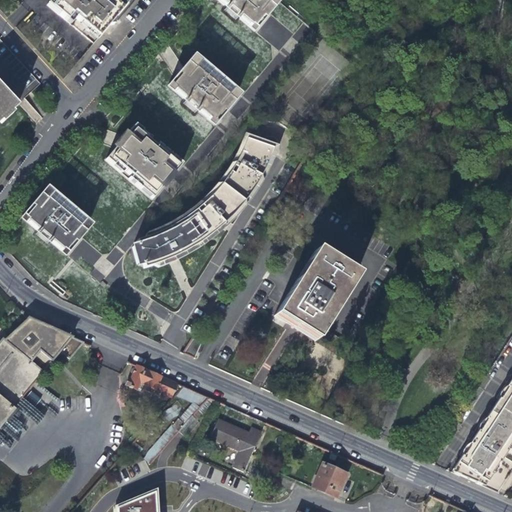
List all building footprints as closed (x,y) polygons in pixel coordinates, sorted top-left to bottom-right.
[(75,20),(86,29),(108,0),(52,0),(48,5),(67,22),(74,15),(77,18),(75,20)] [(110,0),(108,0),(86,29),(98,40),(112,24),(123,11),(110,0)] [(278,1),(276,0),(217,0),(255,32),(259,27),(256,25),(268,11),(269,12),(278,1)] [(171,83),(168,87),(215,126),(218,123),(215,120),(226,107),(227,108),(238,96),(228,88),(230,86),(205,65),(203,67),(194,59),(184,72),(185,73),(174,86),(171,83)] [(13,107),(0,92),(0,122),(15,108),(13,107)] [(116,149),(106,162),(153,201),(163,189),(161,187),(170,176),(173,178),(183,165),(136,126),(125,138),(128,140),(124,145),(119,152),(116,149)] [(256,143),(248,140),(246,145),(240,158),(236,165),(229,177),(225,183),(220,188),(215,194),(205,204),(200,209),(189,218),(183,222),(171,229),(158,235),(151,238),(138,242),(139,247),(135,248),(141,266),(146,264),(147,269),(155,266),(171,260),(176,258),(186,253),(200,244),(207,240),(220,229),(226,224),(232,218),(235,214),(243,205),(253,192),(257,185),(262,176),(265,170),(269,163),(274,149),(256,143)] [(45,203),(52,195),(49,192),(46,196),(42,201),(45,203)] [(90,227),(52,195),(45,203),(42,201),(41,200),(38,203),(39,204),(33,211),(28,217),(25,215),(22,219),(67,257),(71,253),(68,251),(78,238),(80,239),(90,227)] [(314,252),(274,315),(291,326),(298,330),(301,332),(315,341),(354,278),(314,252)] [(0,422),(59,351),(70,338),(28,319),(27,318),(5,338),(2,336),(0,338),(0,422)] [(70,338),(59,351),(69,359),(82,343),(70,338)] [(174,388),(178,390),(181,387),(136,367),(135,369),(132,368),(130,371),(132,375),(131,377),(130,380),(127,379),(124,385),(128,387),(127,389),(131,390),(131,389),(135,391),(137,387),(164,400),(166,396),(168,397),(171,395),(174,388)] [(511,371),(461,451),(463,452),(450,473),(464,479),(486,489),(496,493),(511,468),(511,371)] [(173,396),(190,404),(192,402),(197,407),(206,398),(181,387),(178,390),(173,396)] [(182,405),(173,396),(162,409),(159,412),(169,420),(182,405)] [(184,437),(215,402),(206,398),(197,407),(177,431),(184,437)] [(145,452),(133,442),(127,448),(147,465),(177,431),(197,407),(192,402),(190,404),(145,452)] [(144,421),(148,425),(159,412),(162,409),(159,407),(154,412),(153,411),(144,421)] [(239,453),(232,468),(243,473),(260,433),(250,428),(248,433),(245,432),(217,420),(208,439),(239,453)] [(310,488),(334,498),(344,475),(321,465),(310,488)] [(113,511),(155,511),(154,493),(113,508),(113,511)]
